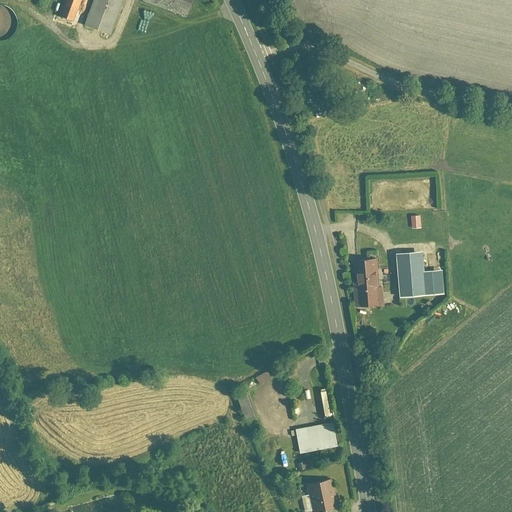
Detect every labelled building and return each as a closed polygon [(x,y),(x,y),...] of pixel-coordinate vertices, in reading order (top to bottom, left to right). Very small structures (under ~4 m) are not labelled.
[(97,0),(88,26),(111,34),(123,0),(67,0),(61,18),(74,23),(82,0),(97,0)] [(145,0),(191,17),(197,0),(145,0)] [(0,42),(2,43),(13,38),(19,28),(18,18),(13,10),(5,6),(0,5),(0,42)] [(401,258),(404,297),(428,295),(426,257),(401,258)] [(353,261),(355,308),(383,307),(381,259),(353,261)] [(236,397),(246,422),(260,417),(250,392),(236,397)] [(295,430),(300,456),(337,448),(332,423),(295,430)] [(303,487),(309,511),(325,511),(336,509),(328,480),(303,487)]
